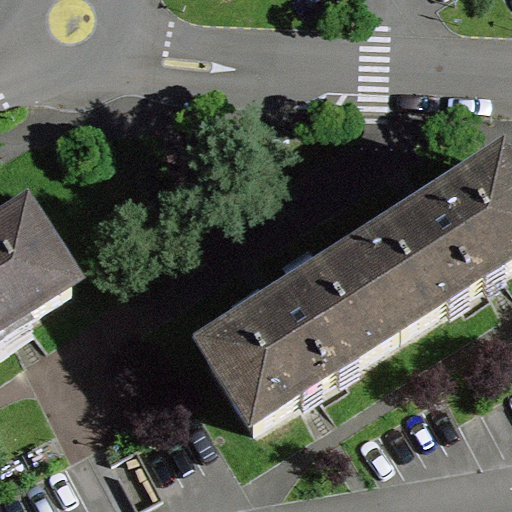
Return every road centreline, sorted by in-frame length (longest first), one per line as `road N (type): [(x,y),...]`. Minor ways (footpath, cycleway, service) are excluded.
road 1 (residential): [(148,48),(511,86)]
road 2 (residential): [(6,56),(61,93),(90,93),(125,78),(148,48)]
